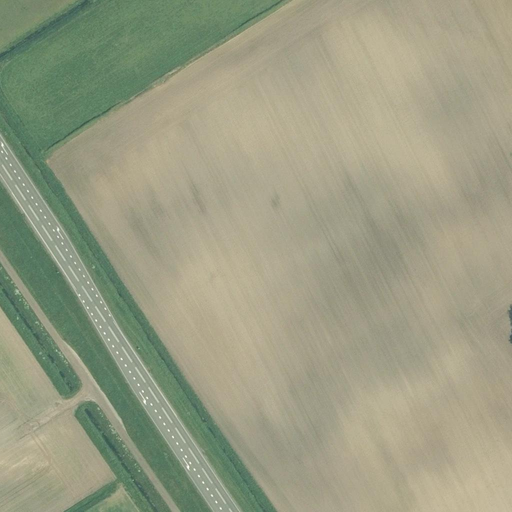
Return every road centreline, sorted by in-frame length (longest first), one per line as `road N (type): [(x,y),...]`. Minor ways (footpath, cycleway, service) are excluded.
road 1 (trunk): [(228,511),(0,163)]
road 2 (unclassified): [(175,511),(0,255)]
